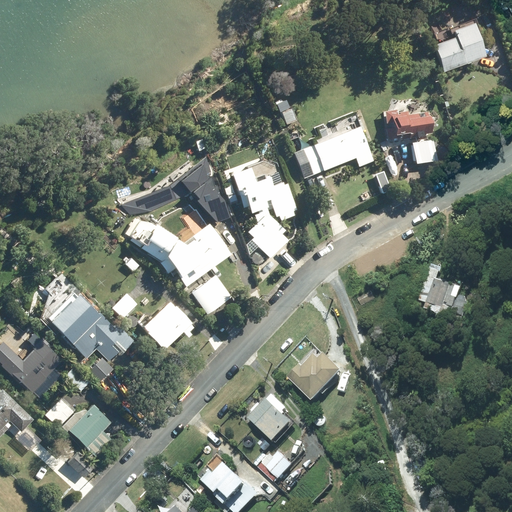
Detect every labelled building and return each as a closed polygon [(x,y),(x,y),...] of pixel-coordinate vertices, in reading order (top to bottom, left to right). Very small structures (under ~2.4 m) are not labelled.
[(440,71),(483,56),(470,22),(449,29),(451,36),(430,44),(440,71)] [(463,115),(459,105),(452,108),(456,118),(463,115)] [(294,119),(289,107),(278,111),(283,124),(294,119)] [(422,133),(428,132),(425,111),(406,113),(405,109),(381,112),(385,141),(412,137),(412,140),(422,138),(422,133)] [(370,160),(356,126),(299,149),(309,174),(352,156),(355,165),(370,160)] [(433,160),(430,139),(409,142),(412,163),(433,160)] [(250,178),(246,166),(228,172),(240,208),(243,207),(245,212),(253,209),(254,212),(250,214),(253,221),(243,232),(249,237),(247,240),(267,258),(283,239),(277,233),(280,229),(265,216),(263,210),(268,209),(270,216),(274,215),(275,220),(291,215),(290,210),(293,209),(284,182),(280,184),(279,181),(267,185),(264,174),(250,178)] [(224,194),(232,191),(229,183),(221,186),(224,194)] [(197,209),(203,205),(199,199),(193,203),(197,209)] [(227,254),(210,230),(227,218),(214,201),(197,213),(204,224),(177,243),(172,240),(173,237),(151,224),(147,222),(143,221),(140,221),(136,221),(127,236),(139,243),(136,248),(157,261),(155,262),(163,273),(167,270),(170,275),(173,273),(182,287),(227,254)] [(131,272),(137,265),(129,257),(122,263),(131,272)] [(456,317),(464,319),(468,309),(474,311),(479,296),(462,290),(463,288),(437,280),(442,266),(428,261),(415,300),(427,304),(424,310),(438,315),(437,318),(450,323),(455,310),(458,311),(456,317)] [(212,274),(188,291),(204,314),(228,297),(212,274)] [(70,294),(68,292),(44,317),(46,320),(44,321),(84,359),(93,350),(106,362),(119,349),(121,351),(132,340),(114,324),(111,327),(94,312),(93,313),(72,293),(70,294)] [(119,319),(134,304),(123,292),(108,308),(119,319)] [(168,305),(163,301),(137,326),(141,331),(158,349),(177,331),(180,334),(188,327),(185,324),(186,322),(168,304),(168,305)] [(58,375),(51,368),(58,360),(46,348),(48,346),(38,336),(27,348),(28,350),(18,360),(0,342),(0,368),(28,395),(30,392),(36,398),(58,375)] [(316,336),(316,344),(323,345),(324,337),(316,336)] [(314,400),(336,377),(335,376),(344,366),(328,350),(319,360),(320,361),(297,384),(314,400)] [(69,366),(61,375),(77,390),(86,382),(69,366)] [(0,432),(9,424),(17,432),(29,419),(0,392),(0,432)] [(274,442),(292,423),(287,418),(289,416),(285,412),(288,409),(273,395),(268,400),(267,399),(249,418),(274,442)] [(57,399),(42,414),(56,428),(58,427),(63,432),(64,430),(94,458),(110,441),(99,430),(106,422),(87,404),(82,410),(80,409),(71,412),(70,411),(72,410),(59,397),(57,399)] [(271,446),(266,441),(260,447),(265,451),(271,446)] [(57,459),(41,447),(34,458),(50,469),(57,459)] [(80,477),(90,466),(74,451),(64,462),(80,477)] [(295,465),(280,451),(274,457),(271,454),(264,461),(259,457),(255,462),(259,467),(275,482),(279,478),(281,480),(284,477),(287,480),(294,472),(291,469),(295,465)] [(234,511),(242,511),(260,494),(248,483),(247,484),(231,469),(232,467),(225,461),(215,471),(210,466),(200,477),(205,482),(204,482),(217,495),(215,496),(218,500),(215,503),(224,511),(230,511),(232,510),(234,511)] [(386,469),(384,461),(377,463),(379,471),(386,469)] [(180,500),(188,491),(174,478),(166,487),(180,500)] [(278,511),(280,511),(285,507),(280,502),(274,508),(278,511)]
